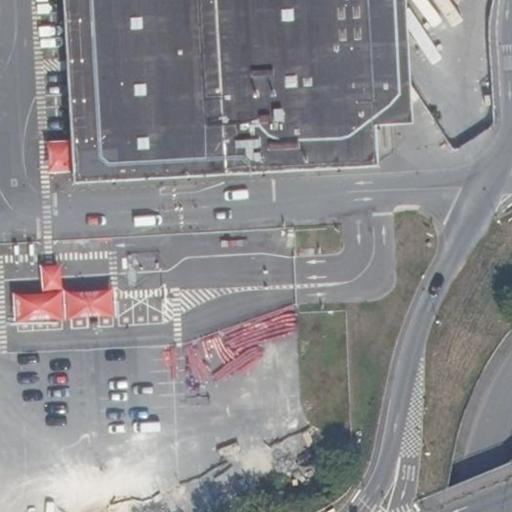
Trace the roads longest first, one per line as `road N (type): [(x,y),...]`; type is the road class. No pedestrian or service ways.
road 1 (unknown): [(202,471),(255,445),(269,425),(264,248),(253,232),(191,212),(197,366)]
road 2 (unknown): [(52,511),(41,237),(0,239)]
road 3 (unknown): [(130,507),(115,215)]
